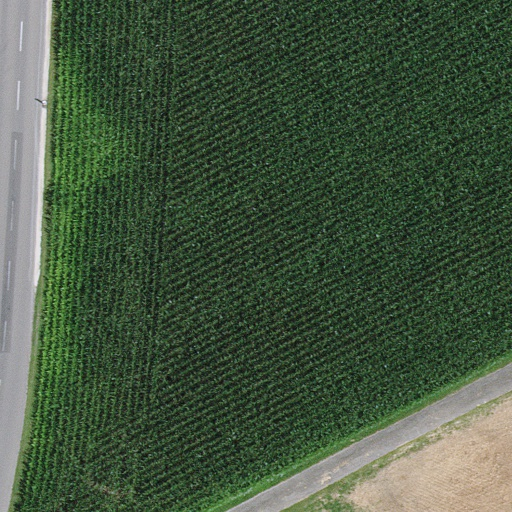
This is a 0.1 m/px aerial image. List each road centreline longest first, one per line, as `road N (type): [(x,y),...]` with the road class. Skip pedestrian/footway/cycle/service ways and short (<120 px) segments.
road 1 (tertiary): [(25,0),(0,434)]
road 2 (track): [(511,380),(257,511)]
